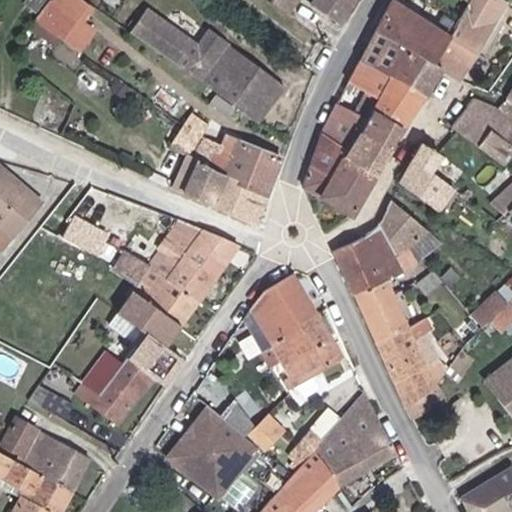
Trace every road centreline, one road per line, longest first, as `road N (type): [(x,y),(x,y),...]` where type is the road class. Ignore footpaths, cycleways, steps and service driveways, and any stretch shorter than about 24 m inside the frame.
road 1 (residential): [(293,234),(101,511)]
road 2 (residential): [(0,123),(259,239),(293,234)]
road 3 (residential): [(321,257),(452,511)]
road 4 (residential): [(377,0),(313,116),(293,183),(293,234)]
road 5 (residential): [(321,257),(378,227),(451,98)]
